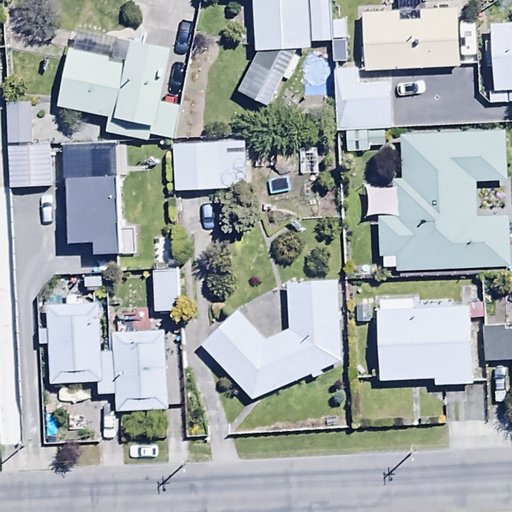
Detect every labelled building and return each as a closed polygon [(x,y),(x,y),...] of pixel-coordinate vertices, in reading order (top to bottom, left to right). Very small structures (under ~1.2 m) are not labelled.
[(300,59),(300,54),(312,53),(311,47),(330,46),(327,0),(224,0),(224,5),(254,4),(258,57),(238,95),(270,113),(300,59)] [(398,0),(399,17),(364,17),(365,76),(461,74),(459,14),(421,15),(420,0),(398,0)] [(511,28),(492,29),(495,96),(511,95),(511,28)] [(74,55),(71,55),(59,112),(110,124),(107,138),(148,147),(150,139),(173,144),(180,111),(163,107),(174,55),(133,46),(133,49),(78,37),(74,55)] [(335,74),(336,135),(391,134),(390,80),(359,81),(359,73),(335,74)] [(32,108),(7,108),(7,149),(32,149),(32,108)] [(508,138),(400,142),(402,184),(395,185),(395,193),(366,194),(367,221),(380,221),(381,263),(384,262),(384,271),(397,270),(397,277),(511,273),(509,221),(479,223),(477,187),(510,185),(508,138)] [(246,147),(175,149),(177,195),(247,193),(246,147)] [(50,152),(9,154),(10,193),(51,192),(50,152)] [(120,182),(68,184),(69,250),(95,249),(96,261),(122,260),(120,182)] [(178,274),(155,275),(156,316),(179,315),(178,274)] [(239,316),(203,349),(254,406),(312,379),(313,383),(323,379),(321,375),(342,367),(339,285),(288,288),(290,334),(266,345),(239,316)] [(378,316),(380,385),(436,384),(436,390),(473,390),(471,312),(446,313),(446,304),(381,305),(381,316),(378,316)] [(117,399),(115,357),(101,357),(100,310),(49,310),(49,335),(39,335),(39,349),(50,349),(50,390),(99,390),(99,399),(117,399)] [(511,332),(486,333),(486,365),(511,364),(511,332)] [(115,357),(117,399),(117,417),(168,416),(166,337),(115,337),(115,357)]
